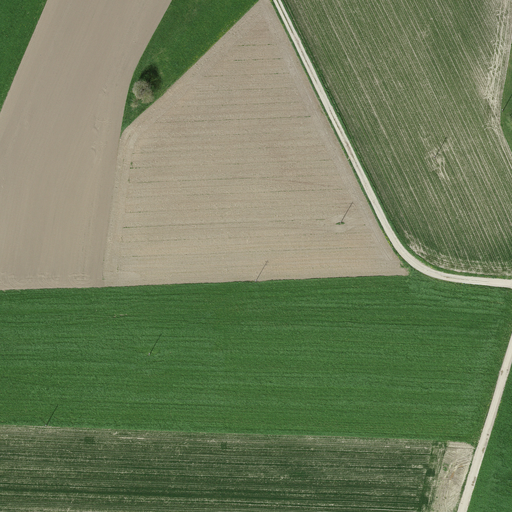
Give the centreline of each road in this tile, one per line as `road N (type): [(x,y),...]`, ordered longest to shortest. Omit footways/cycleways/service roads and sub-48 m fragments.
road 1 (track): [(276,0),(404,258),(442,278),(511,285)]
road 2 (track): [(511,345),(462,511)]
